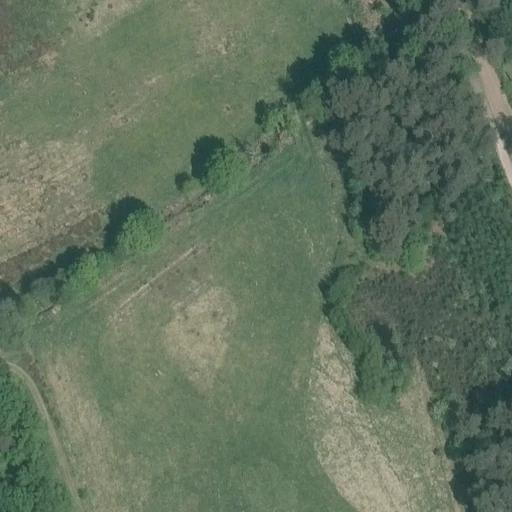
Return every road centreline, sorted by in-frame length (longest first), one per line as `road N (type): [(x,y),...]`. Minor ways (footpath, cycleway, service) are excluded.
road 1 (unknown): [(0,349),(5,345),(65,511)]
road 2 (track): [(511,138),(458,0)]
